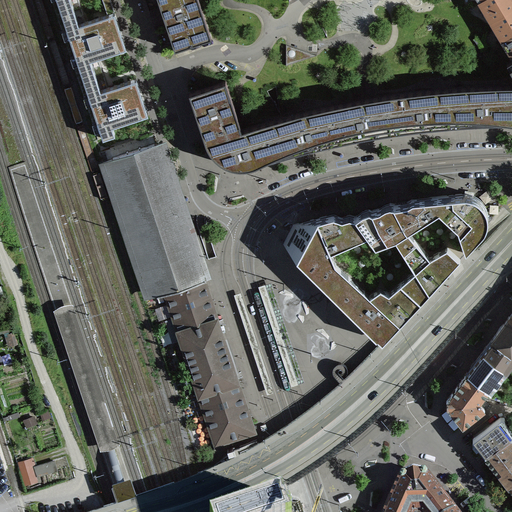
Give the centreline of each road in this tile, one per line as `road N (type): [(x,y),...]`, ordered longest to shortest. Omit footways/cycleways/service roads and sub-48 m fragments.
road 1 (motorway): [(511,135),(416,181),(348,228),(290,283),(158,450),(86,511)]
road 2 (motorway): [(102,511),(166,458),(260,348),(327,290),(421,233),(511,201)]
road 3 (motorway): [(511,107),(0,72)]
road 4 (motorway): [(0,101),(511,136)]
road 5 (primary): [(511,241),(317,436),(242,481),(164,511)]
road 6 (residential): [(322,511),(245,277),(249,229)]
road 7 (residential): [(249,229),(279,199),(325,182),(511,159)]
road 8 (unclassified): [(249,229),(198,197),(156,71)]
road 9 (unclassified): [(156,71),(260,49),(305,0)]
road 10 (residential): [(418,419),(511,299)]
